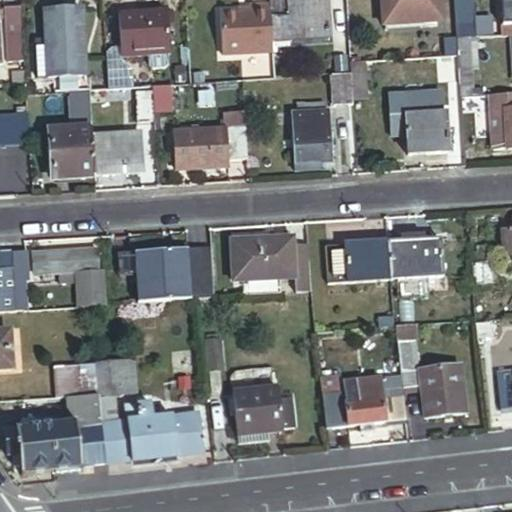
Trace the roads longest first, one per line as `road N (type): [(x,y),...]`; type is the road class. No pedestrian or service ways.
road 1 (residential): [(511,187),(0,221)]
road 2 (residential): [(511,464),(92,511)]
